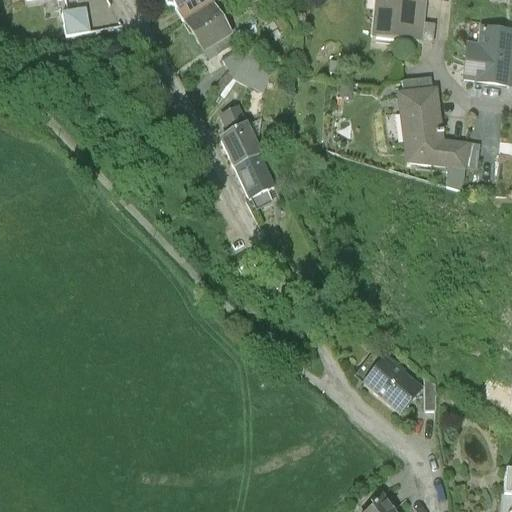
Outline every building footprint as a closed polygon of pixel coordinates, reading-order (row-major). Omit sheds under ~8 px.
[(204,0),(189,0),(186,2),(185,0),(163,0),(160,2),(165,9),(172,11),(182,28),(183,27),(209,10),(211,9),(204,0)] [(366,0),(367,2),(365,2),(364,14),(377,16),(374,44),(419,49),(421,31),(413,30),(416,4),(420,4),(421,0),(420,0),(366,0)] [(183,27),(182,28),(180,30),(187,41),(192,42),(202,57),(212,50),(217,58),(234,48),(209,10),(183,27)] [(84,14),(60,19),(65,42),(88,38),(84,14)] [(511,51),(511,39),(479,36),(476,63),(464,62),(461,87),(508,91),(511,51)] [(229,77),(244,65),(236,54),(220,65),(229,77)] [(233,84),(260,94),(267,76),(239,66),(233,84)] [(224,102),(233,83),(221,77),(212,96),(224,102)] [(429,96),(398,102),(400,120),(400,121),(403,150),(407,152),(407,168),(450,174),(451,153),(441,151),(439,142),(441,142),(440,137),(436,137),(429,96)] [(258,160),(238,115),(221,123),(229,142),(221,146),(232,172),(256,161),(258,160)] [(464,150),(452,149),(451,153),(450,174),(462,175),(464,150)] [(256,161),(232,172),(249,204),(260,198),(264,205),(270,202),(267,195),(272,192),(256,161)] [(419,393),(381,364),(363,388),(400,417),(419,393)] [(511,511),(511,476),(504,475),(501,511),(511,511)] [(390,511),(392,511),(380,497),(373,503),(375,506),(367,511),(390,511)]
